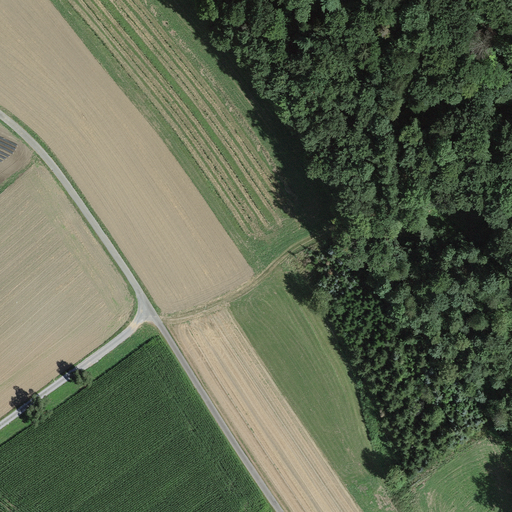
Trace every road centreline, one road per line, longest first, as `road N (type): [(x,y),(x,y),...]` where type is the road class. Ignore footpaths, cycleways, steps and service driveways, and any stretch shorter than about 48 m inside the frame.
road 1 (track): [(0,109),(25,129),(110,250),(279,511)]
road 2 (track): [(0,422),(147,311)]
